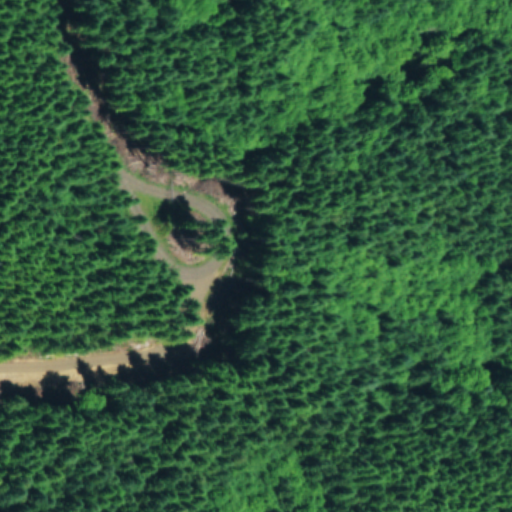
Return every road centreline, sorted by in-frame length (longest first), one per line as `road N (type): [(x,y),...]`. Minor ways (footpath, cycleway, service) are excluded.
road 1 (track): [(198,206),(51,80),(7,0)]
road 2 (track): [(511,326),(495,283),(491,199),(511,113)]
